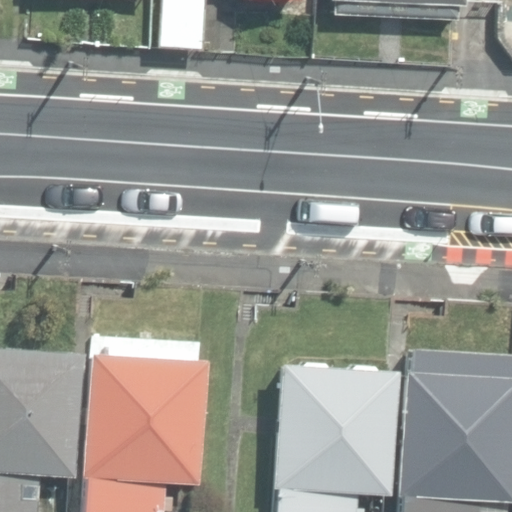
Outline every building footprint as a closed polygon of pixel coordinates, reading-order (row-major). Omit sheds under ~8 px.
[(155,0),(152,46),(199,50),(202,0),(155,0)] [(328,0),(329,13),(329,14),(454,18),(455,2),(462,2),(461,0),(328,0)] [(0,511),(31,511),(34,469),(68,470),(74,345),(0,341),(0,511)] [(395,511),(472,511),(473,493),(507,494),(511,372),(511,345),(404,341),(403,363),(397,363),(392,487),(396,487),(395,511)] [(80,511),(157,511),(158,509),(169,510),(169,496),(159,496),(161,480),(192,482),(199,357),(86,352),(79,477),(83,477),(80,511)] [(270,511),(346,511),(348,484),(380,486),(386,363),(272,357),(265,480),(272,480),(270,511)]
